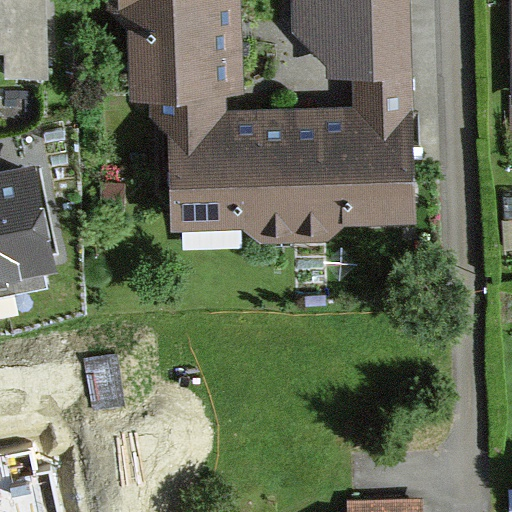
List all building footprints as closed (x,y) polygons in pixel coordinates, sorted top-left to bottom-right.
[(48,0),(0,0),(0,51),(5,51),(5,77),(51,76),(48,0)] [(131,87),(148,86),(226,86),(245,86),(242,0),(105,0),(106,10),(127,21),(131,87)] [(292,103),(298,234),(331,233),(349,214),(415,211),(412,0),(291,0),(291,27),(327,55),(327,70),(354,70),(353,97),(292,103)] [(298,234),(292,103),(228,107),(226,86),(148,86),(152,112),(167,123),(170,219),(244,221),(256,236),(298,234)] [(37,156),(0,163),(0,270),(58,259),(37,156)] [(349,511),(424,511),(424,496),(350,498),(349,511)]
